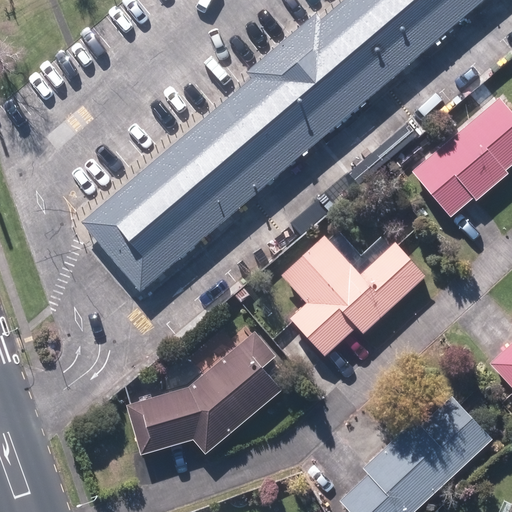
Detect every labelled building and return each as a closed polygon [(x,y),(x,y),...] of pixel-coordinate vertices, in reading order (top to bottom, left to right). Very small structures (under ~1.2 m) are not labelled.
[(88,221),(147,289),(489,0),(350,0),(327,20),(323,15),(255,72),(259,77),(88,221)] [(419,171),(457,215),(479,196),(481,198),(511,172),(511,171),(511,170),(511,168),(511,106),(505,98),(419,171)] [(439,123),(447,134),(460,124),(452,113),(439,123)] [(297,317),(330,354),(363,325),(369,332),(432,275),(401,242),(392,250),(384,241),(367,257),(344,232),(335,240),(331,235),(287,274),(313,302),(297,317)] [(360,248),(365,251),(371,251),(375,246),(375,240),(369,236),(363,237),(359,242),(360,248)] [(239,296),(245,303),(254,295),(248,288),(239,296)] [(133,404),(147,453),(199,439),(211,453),(287,388),(268,367),(281,356),(260,330),(192,388),(133,404)] [(511,348),(497,362),(511,377),(511,348)] [(347,500),(358,511),(417,511),(497,439),(458,398),(427,427),(420,420),(369,468),(375,474),(347,500)]
